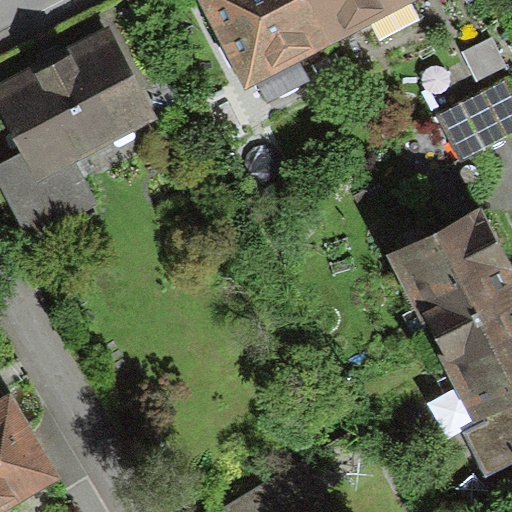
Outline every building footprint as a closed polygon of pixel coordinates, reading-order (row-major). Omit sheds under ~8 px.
[(406,16),(397,0),(191,0),(243,99),(406,16)] [(149,120),(103,34),(0,88),(0,100),(41,177),(149,120)] [(511,104),(504,89),(437,123),(462,172),(511,146),(511,104)] [(511,309),(471,228),(384,271),(468,438),(511,416),(511,309)] [(0,416),(0,511),(45,511),(51,509),(0,416)] [(335,511),(300,459),(219,511),(335,511)]
